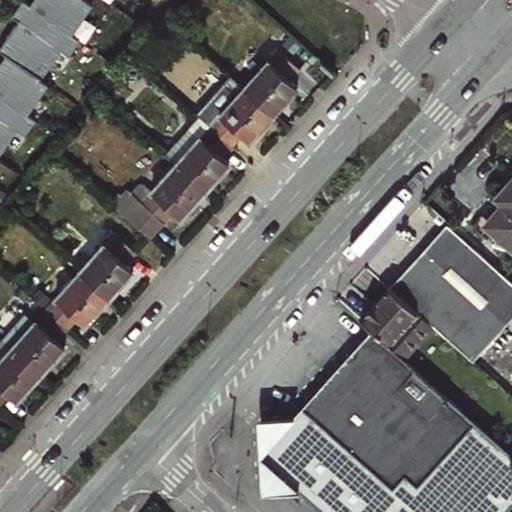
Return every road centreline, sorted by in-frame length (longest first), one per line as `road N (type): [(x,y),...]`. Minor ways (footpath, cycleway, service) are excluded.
road 1 (primary): [(445,22),(10,511)]
road 2 (primary): [(140,448),(495,52)]
